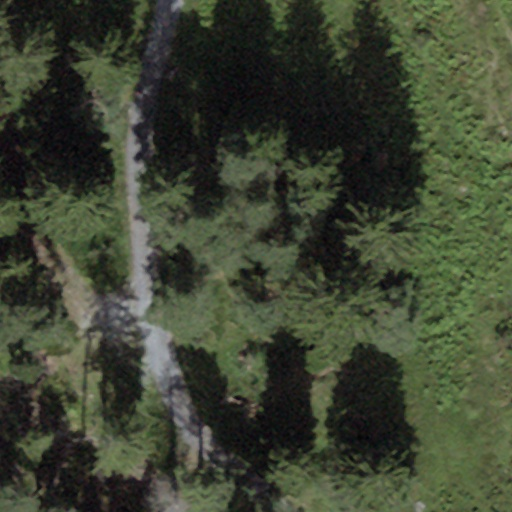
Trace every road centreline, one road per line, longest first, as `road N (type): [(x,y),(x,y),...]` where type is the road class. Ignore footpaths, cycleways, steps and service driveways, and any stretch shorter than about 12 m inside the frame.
road 1 (track): [(175,0),(146,149),(148,311),(207,434),(258,511)]
road 2 (track): [(148,311),(57,263),(0,163)]
